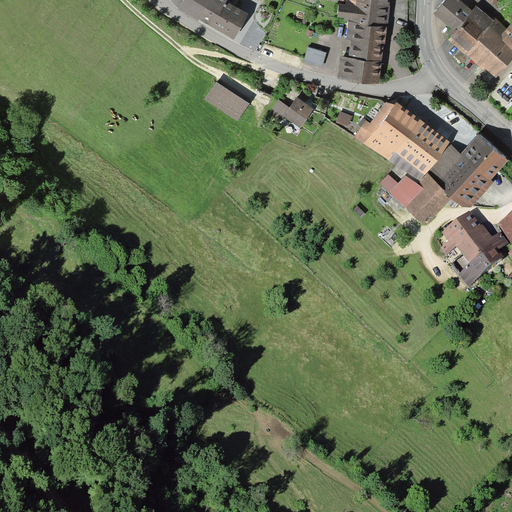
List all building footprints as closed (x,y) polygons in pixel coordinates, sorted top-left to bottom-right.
[(182,0),(178,9),(198,20),(199,19),(234,38),(248,14),(226,1),(226,0),(182,0)] [(390,5),(389,5),(345,0),(345,4),(339,3),(337,16),(344,17),(343,21),(348,21),(388,26),(390,5)] [(455,31),(473,9),(461,0),(444,0),(433,13),(455,31)] [(464,54),(493,20),(477,5),(473,9),(455,31),(448,39),(464,54)] [(493,20),(464,54),(483,70),(485,67),(496,76),(511,57),(511,21),(507,27),(495,17),(493,20)] [(340,55),(338,77),(379,82),(384,43),(385,43),(388,26),(348,21),(346,39),(351,39),(349,56),(340,55)] [(327,52),(308,47),(304,62),(322,67),(327,52)] [(459,49),(454,55),(463,64),(469,58),(459,49)] [(216,82),(205,100),(238,121),(250,103),(216,82)] [(283,116),(284,117),(301,128),(314,109),(297,97),(290,107),(283,116)] [(325,113),(330,100),(323,98),(319,111),(325,113)] [(283,116),(290,107),(279,99),(270,113),(282,121),(284,117),(283,116)] [(354,137),(421,179),(451,140),(397,101),(395,104),(386,101),(370,123),(367,120),(354,137)] [(341,111),(337,121),(348,126),(352,116),(341,111)] [(451,145),(429,173),(452,196),(463,206),(471,207),(495,182),(491,179),(508,160),(479,134),(461,153),(451,145)] [(426,225),(452,196),(429,173),(420,184),(406,175),(400,182),(389,174),(379,183),(426,225)] [(470,215),(441,237),(447,245),(441,250),(447,258),(457,251),(469,268),(460,275),(469,287),(504,261),(498,254),(508,246),(500,235),(492,242),(483,229),(481,230),(470,215)] [(511,217),(499,227),(511,246),(511,253),(509,257),(511,261),(511,217)]
